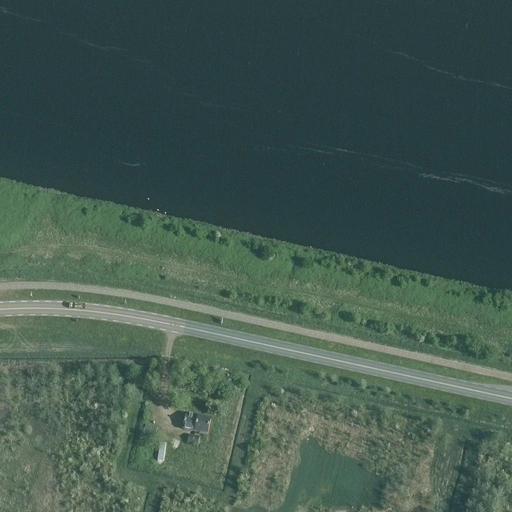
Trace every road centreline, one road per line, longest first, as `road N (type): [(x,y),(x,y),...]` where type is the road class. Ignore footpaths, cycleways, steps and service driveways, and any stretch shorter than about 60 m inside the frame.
road 1 (primary): [(511,399),(173,325)]
road 2 (primary): [(173,325),(71,309),(0,309)]
